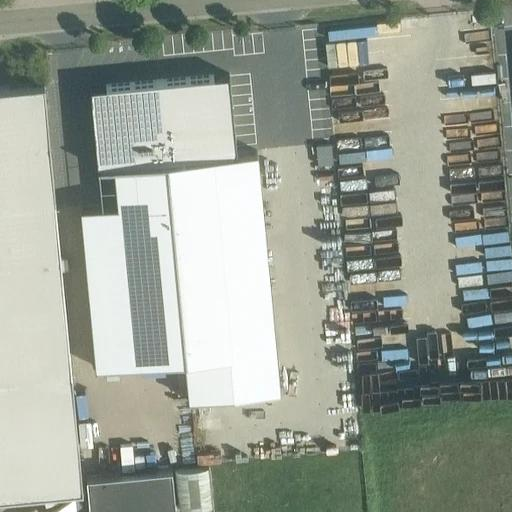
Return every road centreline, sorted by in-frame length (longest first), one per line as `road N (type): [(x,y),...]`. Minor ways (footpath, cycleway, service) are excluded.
road 1 (unknown): [(52,19),(94,433)]
road 2 (unclassified): [(0,24),(257,0)]
